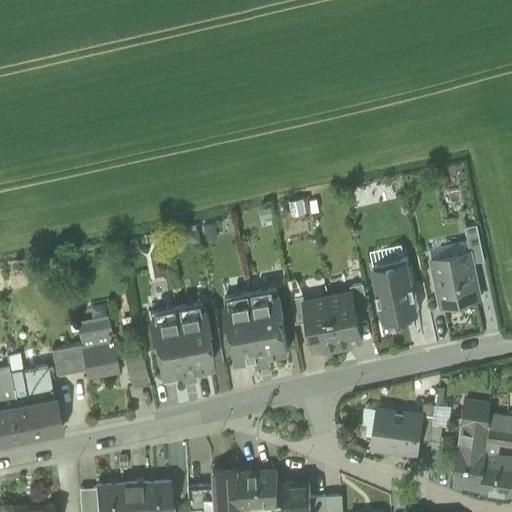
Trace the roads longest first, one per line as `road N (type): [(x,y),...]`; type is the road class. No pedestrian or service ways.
road 1 (residential): [(312,392),(0,460)]
road 2 (residential): [(469,511),(328,450),(312,392)]
road 3 (residential): [(511,345),(312,392)]
